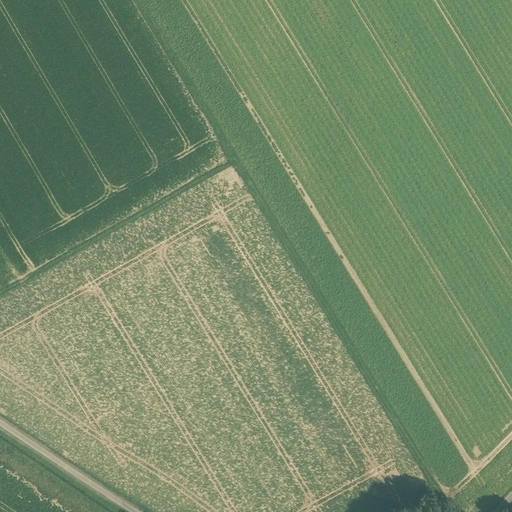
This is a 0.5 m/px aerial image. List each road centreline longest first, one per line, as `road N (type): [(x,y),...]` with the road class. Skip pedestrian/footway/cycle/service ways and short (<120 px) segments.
road 1 (track): [(451,511),(137,0)]
road 2 (track): [(0,292),(235,160)]
road 3 (track): [(138,511),(0,419)]
